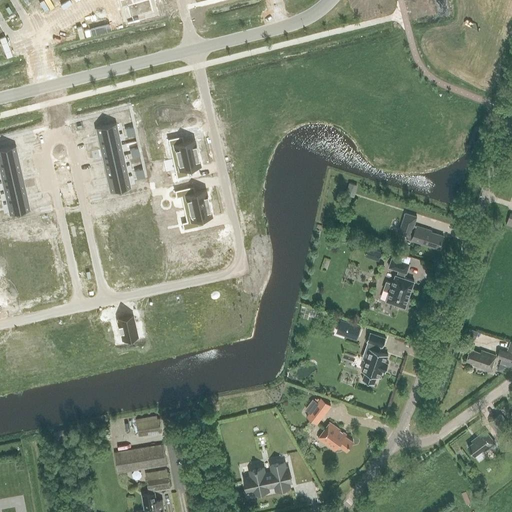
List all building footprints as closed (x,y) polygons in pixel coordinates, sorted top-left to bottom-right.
[(131,0),(122,0),(119,1),(121,8),(122,7),(127,6),(130,18),(153,12),(149,0),(146,0),(133,4),(131,0)] [(64,14),(49,23),(56,34),(76,22),(69,11),(75,8),(71,2),(60,9),(64,14)] [(165,117),(161,119),(162,125),(175,122),(174,116),(188,113),(187,109),(190,109),(188,101),(186,102),(185,99),(162,104),(165,117)] [(116,122),(96,127),(98,138),(119,133),(116,122)] [(119,133),(98,138),(100,148),(121,144),(119,133)] [(179,136),(167,138),(172,158),(197,152),(194,139),(181,142),(179,136)] [(121,144),(100,148),(103,159),(123,154),(121,144)] [(15,145),(0,148),(0,159),(17,156),(15,145)] [(197,152),(172,158),(176,177),(188,175),(187,168),(200,165),(197,152)] [(123,154),(103,159),(105,170),(126,165),(123,154)] [(17,156),(0,159),(0,171),(20,167),(17,156)] [(126,165),(105,170),(107,180),(128,175),(126,165)] [(20,167),(0,171),(0,176),(1,182),(22,177),(20,167)] [(128,175),(107,180),(110,191),(131,186),(128,175)] [(22,177),(1,182),(4,192),(24,188),(22,177)] [(349,183),(345,194),(354,197),(357,185),(349,183)] [(191,186),(174,190),(176,197),(180,196),(183,208),(208,203),(205,190),(192,193),(191,186)] [(24,188),(4,192),(6,203),(27,198),(24,188)] [(27,198),(6,203),(8,214),(29,209),(27,198)] [(186,221),(181,222),(183,229),(199,225),(198,219),(211,216),(208,203),(183,208),(186,221)] [(118,211),(104,214),(107,226),(128,221),(125,210),(125,209),(118,211)] [(405,213),(399,233),(407,236),(406,239),(439,249),(443,236),(431,232),(431,231),(416,226),(416,227),(414,226),(417,217),(405,213)] [(128,221),(107,226),(110,237),(130,233),(130,232),(128,221)] [(44,228),(23,232),(26,244),(47,239),(44,228)] [(47,239),(26,244),(28,255),(29,255),(36,254),(49,251),(47,239)] [(201,239),(188,242),(190,249),(195,248),(197,261),(220,255),(220,253),(222,253),(220,245),(218,246),(217,242),(203,245),(201,239)] [(379,259),(381,253),(374,250),(372,257),(379,259)] [(130,262),(116,265),(119,278),(142,273),(139,261),(143,260),(142,253),(129,256),(130,262)] [(405,307),(414,281),(403,278),(405,273),(406,273),(409,264),(392,258),(389,267),(398,271),(397,275),(395,275),(392,284),(386,282),(383,290),(389,292),(386,301),(405,307)] [(40,276),(27,279),(28,286),(33,285),(36,297),(58,292),(55,279),(41,282),(40,276)] [(195,312),(188,313),(191,327),(205,324),(204,318),(223,314),(219,296),(193,302),(195,312)] [(154,321),(147,323),(150,336),(164,333),(162,325),(181,321),(178,305),(152,311),(154,321)] [(120,325),(118,326),(119,332),(121,332),(123,339),(136,336),(132,316),(118,319),(120,325)] [(356,340),(360,327),(340,320),(339,323),(349,327),(346,336),(356,340)] [(90,325),(66,330),(70,346),(85,343),(86,349),(101,346),(98,333),(92,335),(90,325)] [(472,339),(476,331),(469,329),(466,337),(472,339)] [(380,378),(382,370),(385,371),(388,363),(385,362),(388,355),(379,352),(381,346),(383,347),(386,338),(370,333),(367,341),(368,342),(365,348),(369,349),(361,371),(365,372),(362,380),(374,384),(376,376),(380,378)] [(49,334),(35,337),(40,360),(54,356),(49,334)] [(496,356),(481,350),(480,353),(470,349),(466,360),(473,363),(473,364),(485,368),(484,368),(491,370),(496,356)] [(510,362),(511,357),(511,354),(500,350),(498,356),(497,357),(510,362)] [(330,405),(321,398),(307,417),(316,424),(330,405)] [(509,426),(500,414),(489,422),(498,434),(509,426)] [(157,415),(136,419),(139,436),(161,432),(159,418),(157,419),(157,415)] [(345,436),(346,434),(343,432),(342,433),(339,431),(340,430),(329,422),(318,439),(334,450),(338,445),(346,451),(353,442),(345,436)] [(486,429),(472,440),(473,441),(468,446),(475,455),(482,449),(483,451),(495,442),(486,429)] [(508,442),(504,442),(500,453),(510,451),(508,442)] [(163,444),(114,452),(118,473),(167,465),(163,444)] [(284,462),(278,464),(271,465),(273,473),(264,475),(263,468),(257,469),(255,469),(255,470),(252,470),(254,479),(245,481),(247,491),(254,490),(255,495),(268,492),(267,487),(275,485),(276,490),(289,487),(288,479),(290,479),(288,469),(285,469),(284,462)] [(168,474),(146,478),(148,492),(149,491),(149,493),(142,495),(144,508),(149,507),(150,511),(164,511),(162,500),(156,502),(154,491),(170,488),(168,474)]
